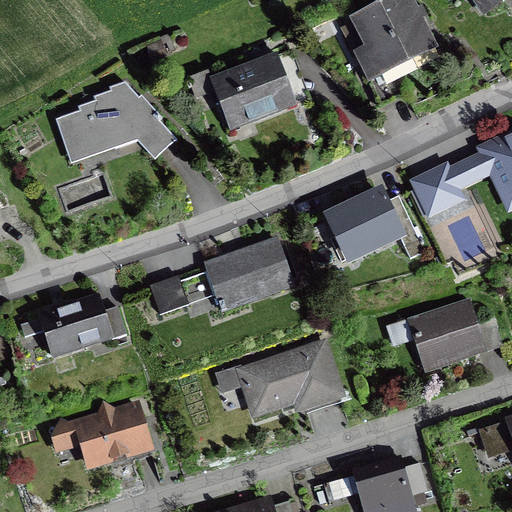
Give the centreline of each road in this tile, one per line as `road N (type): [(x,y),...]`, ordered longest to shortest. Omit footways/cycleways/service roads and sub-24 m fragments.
road 1 (residential): [(0,289),(247,210),(511,95)]
road 2 (residential): [(511,391),(121,511)]
